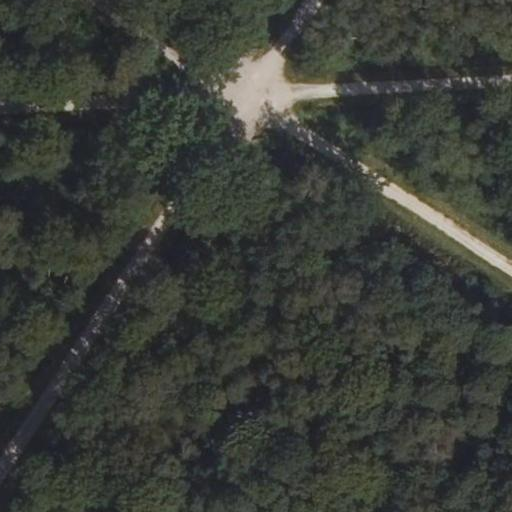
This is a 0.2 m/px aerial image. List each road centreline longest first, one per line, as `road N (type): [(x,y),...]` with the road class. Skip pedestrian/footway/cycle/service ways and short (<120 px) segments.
road 1 (track): [(306,0),(0,456)]
road 2 (track): [(0,109),(511,84)]
road 3 (track): [(511,277),(241,98)]
road 4 (track): [(241,98),(96,0)]
